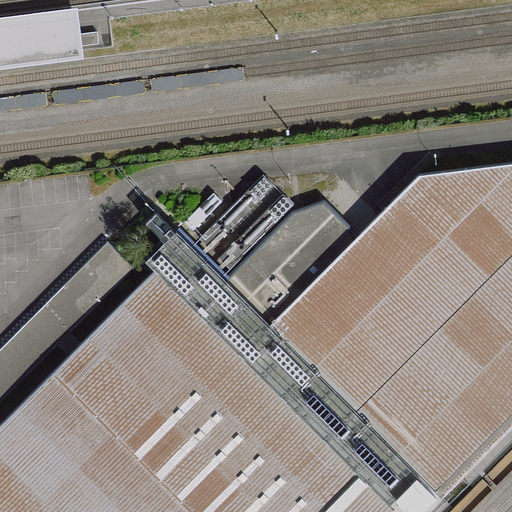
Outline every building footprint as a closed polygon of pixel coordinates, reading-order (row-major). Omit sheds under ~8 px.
[(0,72),(85,61),(79,10),(0,19),(0,72)] [(361,233),(274,324),(445,495),(511,427),(511,161),(421,173),(361,233)] [(200,238),(211,249),(276,185),(265,174),(200,238)] [(185,223),(193,231),(235,189),(227,181),(185,223)] [(220,258),(230,269),(295,204),(285,194),(220,258)] [(274,324),(361,233),(325,200),(295,210),(233,272),(227,279),(274,324)] [(69,354),(0,421),(0,511),(427,511),(445,495),(274,324),(227,279),(233,272),(230,269),(220,258),(211,249),(200,238),(193,231),(185,223),(182,220),(146,256),(158,267),(81,342),(69,354)] [(0,403),(59,344),(69,354),(81,342),(71,333),(136,268),(109,241),(0,350),(0,403)]
